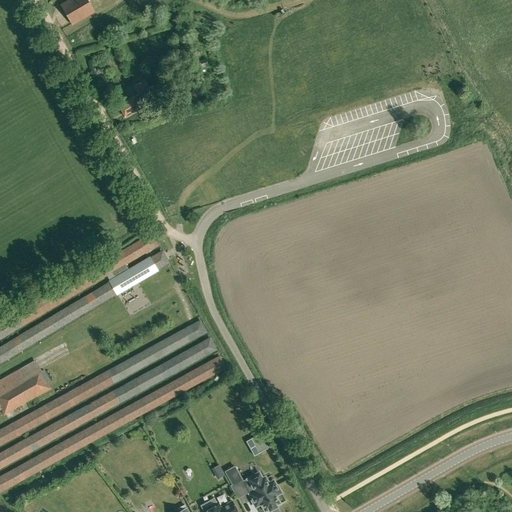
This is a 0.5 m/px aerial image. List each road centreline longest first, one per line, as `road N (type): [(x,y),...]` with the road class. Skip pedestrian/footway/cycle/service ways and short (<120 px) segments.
road 1 (unclassified): [(326,511),(215,316),(195,243)]
road 2 (track): [(195,243),(168,231),(37,0)]
road 3 (tertiary): [(365,511),(511,436)]
